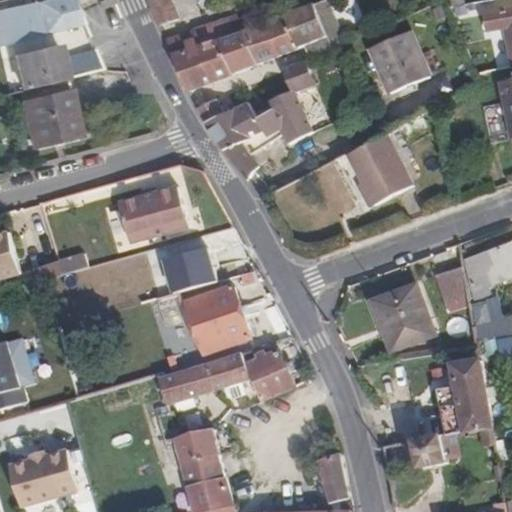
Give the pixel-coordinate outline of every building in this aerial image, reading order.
[(0,47),(62,33),(83,27),(71,0),(48,0),(0,11),(0,47)] [(181,20),(172,0),(148,0),(159,28),(181,20)] [(444,0),(451,15),(463,12),(464,11),(459,0),(444,0)] [(511,0),(506,0),(504,1),(505,12),(487,15),(489,31),(506,28),(511,68),(511,67),(511,0)] [(265,25),(279,57),(303,48),(326,39),(332,52),(346,47),(330,2),(294,16),(265,25)] [(222,41),(237,35),(233,24),(239,22),(236,16),(165,41),(184,86),(188,93),(234,75),(222,41)] [(279,57),(265,25),(237,35),(222,41),(234,75),(279,57)] [(83,27),(62,33),(66,42),(84,55),(94,53),(83,27)] [(411,33),(371,48),(388,94),(428,78),(411,33)] [(65,81),(56,49),(24,56),(29,78),(39,77),(41,87),(65,81)] [(295,92),(316,83),(308,62),(286,70),(295,92)] [(511,79),(506,81),(503,81),(511,126),(511,79)] [(24,105),(34,149),(82,138),(72,95),(70,95),(67,81),(65,81),(41,87),(23,91),(26,105),(24,105)] [(316,83),(295,92),(310,131),(330,124),(316,83)] [(287,141),(310,131),(295,92),(271,102),(274,112),(262,119),(254,103),(228,114),(205,124),(224,155),(246,181),(261,169),(253,160),(261,153),(253,142),(264,133),(268,137),(281,126),(287,141)] [(205,124),(228,114),(218,101),(196,109),(205,124)] [(365,184),(371,196),(377,208),(415,188),(387,136),(361,150),(349,156),(365,184)] [(180,183),(175,167),(127,184),(133,200),(180,183)] [(377,208),(371,196),(365,184),(359,187),(372,211),(374,209),(377,208)] [(120,207),(132,247),(191,230),(179,190),(156,197),(157,199),(144,202),(144,200),(120,207)] [(0,281),(19,276),(8,235),(0,237),(0,281)] [(176,294),(223,282),(214,247),(167,259),(176,294)] [(511,247),(502,251),(511,278),(511,247)] [(511,279),(511,278),(502,251),(477,260),(488,289),(511,279)] [(65,255),(56,257),(62,279),(87,272),(83,257),(67,262),(65,255)] [(488,289),(477,260),(469,263),(478,302),(491,298),(488,289)] [(33,272),(36,286),(45,283),(62,279),(58,266),(33,272)] [(472,300),(467,270),(438,277),(443,307),(472,300)] [(252,339),(235,289),(191,303),(206,354),(252,339)] [(423,294),(381,306),(398,353),(439,341),(423,294)] [(501,325),(477,330),(480,345),(504,340),(501,325)] [(7,346),(0,347),(0,413),(26,406),(21,390),(20,391),(7,346)] [(152,359),(147,346),(123,354),(127,366),(152,359)] [(250,365),(254,379),(263,402),(295,388),(282,353),(271,357),(269,352),(260,354),(262,361),(250,365)] [(254,379),(250,365),(245,354),(164,378),(169,397),(254,379)] [(485,433),(496,431),(483,361),(454,366),(460,400),(449,401),(455,439),(459,438),(485,433)] [(455,439),(449,401),(441,403),(450,440),(455,439)] [(496,431),(485,433),(488,450),(498,448),(496,431)] [(178,469),(217,456),(215,439),(213,432),(173,443),(178,469)] [(459,438),(455,439),(450,440),(417,447),(422,475),(450,470),(449,464),(463,462),(459,438)] [(25,464),(3,469),(13,511),(71,498),(61,456),(39,461),(25,464)] [(24,459),(25,464),(39,461),(38,456),(24,459)] [(221,481),(217,456),(178,469),(182,494),(221,481)] [(344,511),(353,511),(351,502),(341,461),(323,464),(329,487),(332,498),(335,506),(344,504),(344,511)] [(207,511),(224,507),(221,481),(182,494),(185,511),(207,511)] [(332,498),(329,487),(321,489),(323,499),(332,498)]
